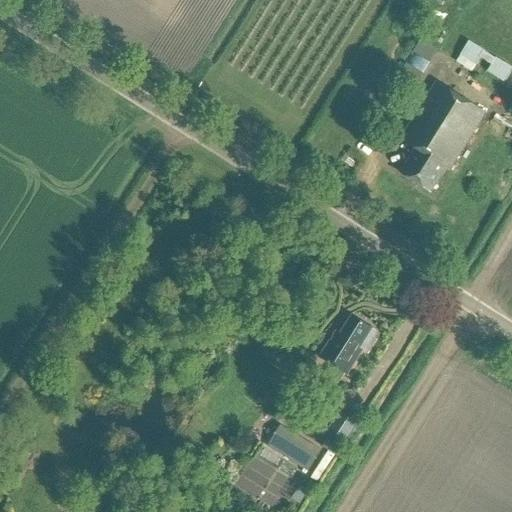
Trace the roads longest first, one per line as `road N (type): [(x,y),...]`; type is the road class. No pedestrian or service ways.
road 1 (unclassified): [(472,305),(0,10)]
road 2 (track): [(472,305),(342,511)]
